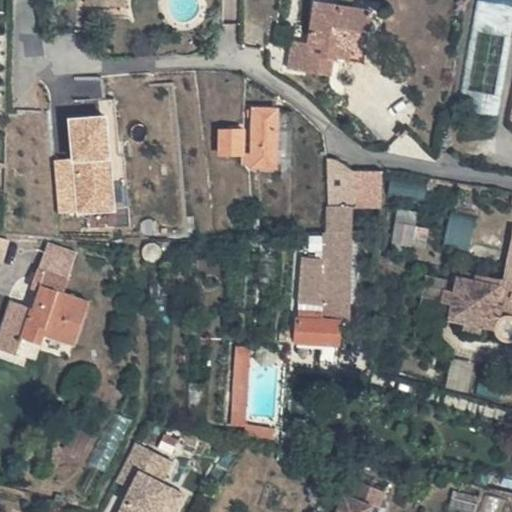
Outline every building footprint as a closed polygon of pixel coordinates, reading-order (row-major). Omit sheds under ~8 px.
[(378,6),(339,0),(315,0),(310,34),(295,32),(290,64),(335,71),(337,57),(370,62),(378,6)] [(499,112),(511,41),(511,4),(486,0),(478,0),(460,104),(499,112)] [(281,105),(257,104),(256,168),(279,169),(281,105)] [(119,207),(111,113),(74,116),(81,210),(119,207)] [(247,152),(247,127),(223,127),(223,152),(247,152)] [(328,151),(323,150),(323,156),(347,168),(346,192),(363,193),(362,162),(348,161),(328,151)] [(124,152),(115,153),(120,204),(128,203),(124,152)] [(347,168),(323,156),(324,195),(339,195),(346,192),(347,168)] [(431,181),(394,176),(392,192),(428,198),(431,181)] [(338,222),(339,195),(324,195),(323,250),(297,250),(293,309),(291,309),(290,315),(295,317),(293,332),(330,335),(330,321),(337,320),(337,292),(338,222)] [(417,224),(419,209),(400,206),(395,240),(428,244),(430,226),(417,224)] [(453,210),(447,243),(471,248),(478,215),(453,210)] [(352,223),(338,222),(337,292),(351,292),(352,223)] [(75,244),(42,235),(39,244),(72,254),(75,244)] [(507,268),(499,327),(500,328),(506,328),(511,326),(511,325),(511,252),(510,252),(508,260),(507,268)] [(499,267),(458,259),(456,266),(498,272),(499,267)] [(68,274),(35,265),(31,278),(39,282),(33,302),(10,298),(0,334),(0,345),(18,350),(24,334),(42,338),(44,330),(78,338),(90,292),(65,285),(68,274)] [(499,327),(507,268),(499,267),(498,272),(456,266),(455,266),(452,280),(445,280),(443,291),(451,294),(448,309),(489,315),(491,319),(495,325),(499,327)] [(237,423),(249,423),(249,350),(237,350),(237,423)] [(95,461),(111,465),(119,439),(103,434),(95,461)] [(171,455),(132,437),(114,478),(130,484),(117,511),(172,511),(184,486),(161,476),(171,455)] [(343,488),(335,486),(327,511),(360,511),(366,494),(371,496),(377,480),(348,472),(343,488)]
